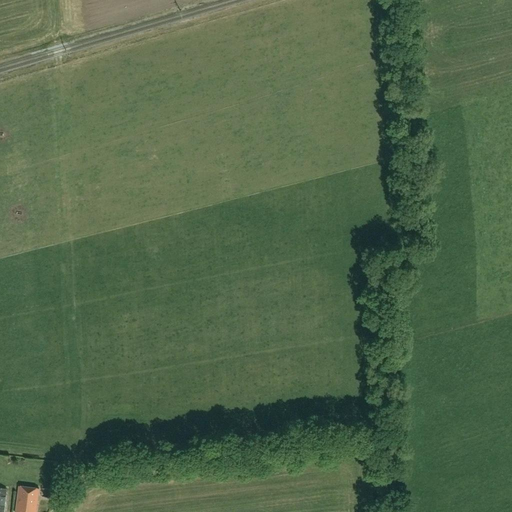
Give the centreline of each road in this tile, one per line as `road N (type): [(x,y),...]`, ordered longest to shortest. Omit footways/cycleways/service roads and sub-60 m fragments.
road 1 (track): [(53,0),(77,411),(52,511)]
road 2 (track): [(402,14),(421,217),(386,291),(384,511)]
